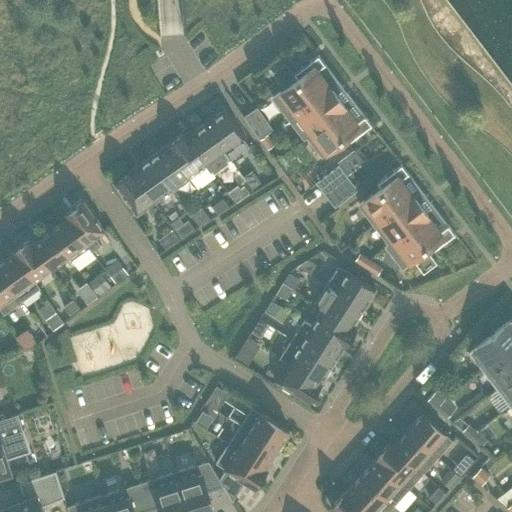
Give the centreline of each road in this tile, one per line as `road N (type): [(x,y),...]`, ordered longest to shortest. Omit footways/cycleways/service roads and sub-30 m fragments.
road 1 (residential): [(82,163),(171,293),(195,352),(324,432)]
road 2 (residential): [(320,0),(371,55),(511,244)]
road 3 (residential): [(82,163),(317,0)]
road 4 (residential): [(324,432),(342,448),(441,343),(437,319)]
road 5 (residential): [(437,319),(406,310),(393,318),(324,432)]
